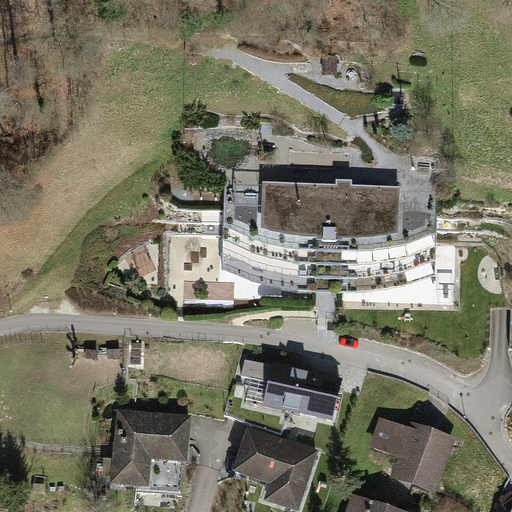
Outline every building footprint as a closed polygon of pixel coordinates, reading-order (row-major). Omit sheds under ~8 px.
[(436,191),(227,185),(223,298),(433,304),(436,191)] [(344,379),(275,363),(265,408),(312,419),(334,424),(344,379)] [(190,420),(121,414),(115,481),(141,483),(140,493),(183,497),(190,420)] [(380,423),(369,454),(398,464),(391,482),(439,498),(456,449),(380,423)] [(250,432),(234,479),(267,489),(261,505),(282,511),(303,511),(322,456),(250,432)] [(348,511),(380,511),(352,502),(348,511)]
